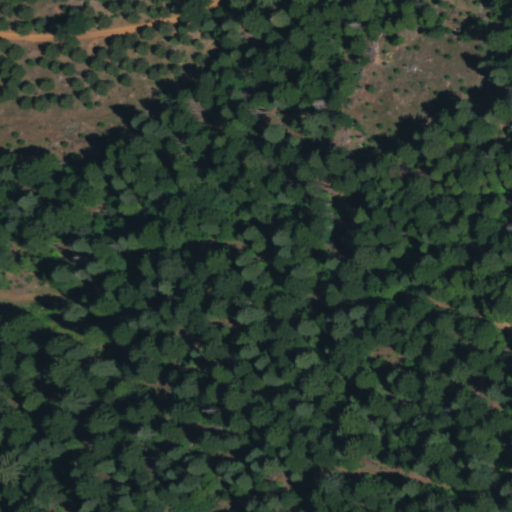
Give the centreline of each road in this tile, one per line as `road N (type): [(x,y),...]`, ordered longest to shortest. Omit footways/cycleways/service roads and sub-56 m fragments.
road 1 (track): [(511,316),(363,282),(309,295),(243,249),(181,245),(119,270),(0,275)]
road 2 (track): [(456,302),(413,345),(185,436),(89,494),(79,511)]
road 3 (track): [(0,24),(127,28),(183,0)]
